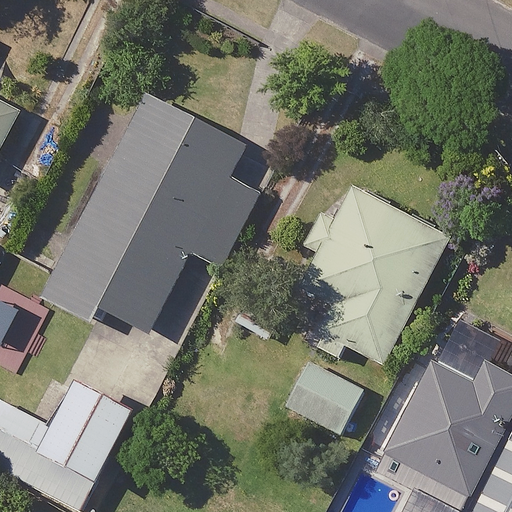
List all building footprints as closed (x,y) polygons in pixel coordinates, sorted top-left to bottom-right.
[(245,141),(145,91),(44,292),(100,320),(107,308),(150,329),(190,248),(222,264),(259,190),(229,175),(245,141)] [(0,144),(19,107),(0,97),(0,144)] [(449,233),(349,181),(297,281),(324,295),(302,336),(338,355),(346,341),(382,360),(449,233)] [(511,409),(511,375),(493,365),(500,351),(449,325),(442,340),(387,449),(432,472),(424,486),(464,506),(511,409)] [(365,387),(310,358),(287,403),(341,432),(365,387)] [(13,378),(0,371),(0,466),(80,508),(134,405),(76,375),(51,422),(3,397),(13,378)] [(511,511),(511,433),(472,511),(511,511)]
